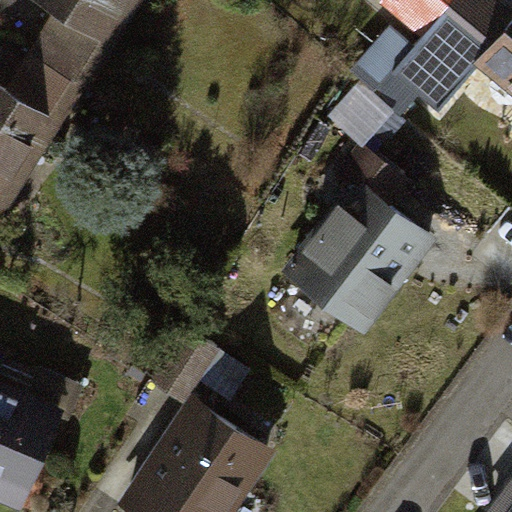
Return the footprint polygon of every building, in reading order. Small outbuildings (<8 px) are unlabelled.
[(132,0),(44,0),(67,14),(109,39),(132,0)] [(405,0),(420,13),(430,0),(405,0)] [(67,14),(39,60),(80,85),(109,39),(67,14)] [(511,24),(485,56),(511,80),(511,24)] [(80,85),(39,60),(16,97),(58,122),(80,85)] [(0,214),(1,215),(58,122),(16,97),(0,86),(0,214)] [(363,139),(394,114),(373,88),(342,113),(363,139)] [(366,194),(301,273),(370,330),(435,250),(366,194)] [(161,377),(187,402),(213,375),(233,394),(254,373),(208,329),(161,377)] [(0,386),(0,483),(32,498),(68,417),(0,386)] [(205,399),(137,504),(149,511),(228,511),(273,443),(205,399)]
